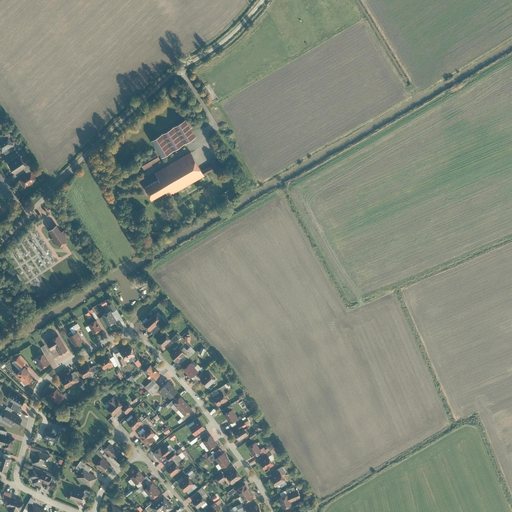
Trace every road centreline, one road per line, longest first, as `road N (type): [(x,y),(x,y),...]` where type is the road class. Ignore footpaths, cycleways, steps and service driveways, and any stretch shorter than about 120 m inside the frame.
road 1 (residential): [(72,511),(18,482),(35,401),(68,362),(125,336),(149,346),(189,390),(256,478),(271,511)]
road 2 (unclassified): [(177,69),(70,165)]
